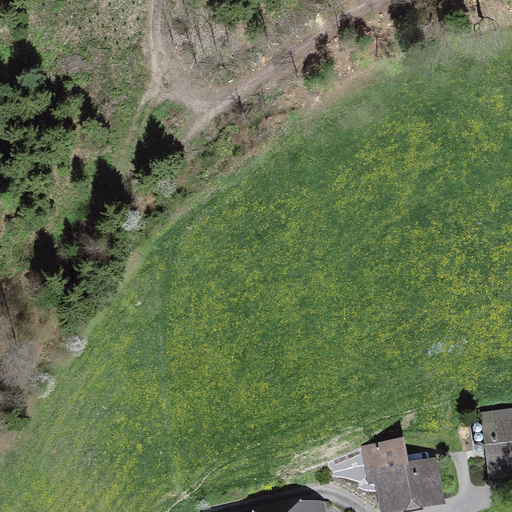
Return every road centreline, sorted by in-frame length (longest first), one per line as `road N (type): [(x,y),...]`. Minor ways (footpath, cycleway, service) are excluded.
road 1 (track): [(378,0),(295,49),(0,295)]
road 2 (unclassified): [(223,511),(318,491),(367,511)]
